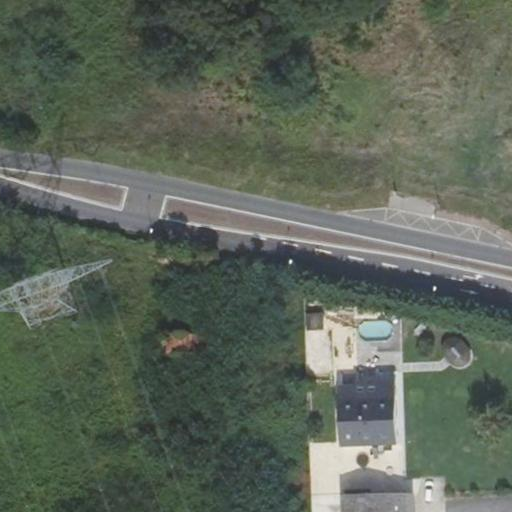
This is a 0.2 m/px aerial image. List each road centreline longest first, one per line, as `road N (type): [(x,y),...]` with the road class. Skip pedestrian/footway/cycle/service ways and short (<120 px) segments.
road 1 (primary): [(0,184),(75,210),(511,301)]
road 2 (primary): [(511,256),(128,177),(0,164)]
